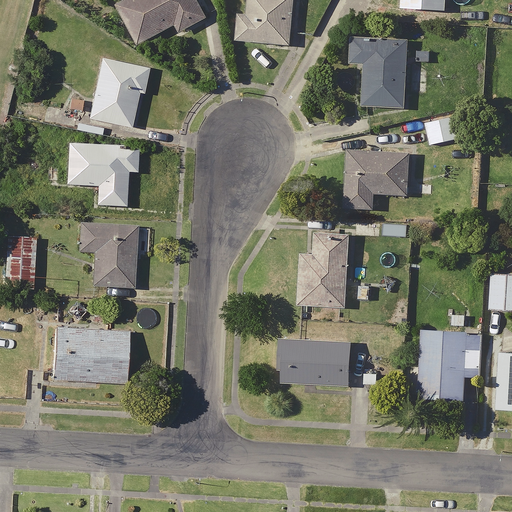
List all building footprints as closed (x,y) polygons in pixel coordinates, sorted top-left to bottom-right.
[(202,16),(194,0),(113,0),(111,1),(133,42),(172,22),(175,30),(202,16)] [(290,0),(243,0),(243,11),(232,10),(229,37),(286,42),(290,0)] [(404,38),(346,36),(345,60),(361,60),(359,104),(401,105),(404,38)] [(144,66),(97,55),(84,115),(126,125),(134,89),(139,91),(144,66)] [(457,136),(452,112),(421,119),(426,143),(457,136)] [(135,146),(65,140),(61,180),(94,183),(92,201),(121,204),(124,168),(133,169),(135,146)] [(406,150),(343,146),(340,203),(369,205),(369,190),(403,192),(406,150)] [(132,223),(75,220),(74,248),(90,248),(88,283),(129,285),(132,223)] [(345,231),(298,229),(294,301),(341,304),(345,231)] [(32,236),(3,234),(0,277),(0,283),(29,286),(32,236)] [(511,271),(487,270),(484,307),(511,308),(511,271)] [(124,327),(50,324),(48,376),(121,380),(124,327)] [(478,330),(417,326),(415,362),(405,361),(403,393),(459,397),(460,373),(476,374),(478,330)] [(347,339),(277,335),(275,378),(345,382),(347,339)] [(511,348),(493,348),(491,405),(511,405),(511,348)]
